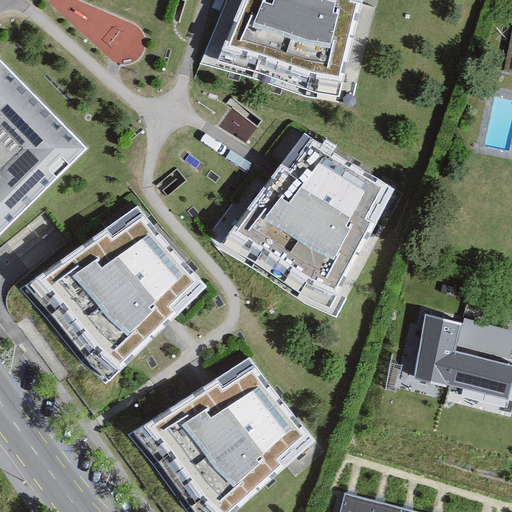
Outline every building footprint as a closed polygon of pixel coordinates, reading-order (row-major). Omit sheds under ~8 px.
[(364,0),(245,0),(220,64),(314,96),(340,100),(364,0)] [(0,67),(0,235),(86,152),(2,65),(0,67)] [(398,193),(305,138),(223,245),(307,301),(331,311),(398,193)] [(141,208),(26,289),(88,367),(107,381),(166,324),(203,290),(141,208)] [(462,325),(427,317),(416,380),(508,402),(511,382),(511,368),(456,356),(462,325)] [(185,402),(135,435),(193,511),(236,511),(321,442),(251,361),(185,402)] [(350,498),(346,497),(342,511),(408,511),(406,511),(379,505),(350,498)]
